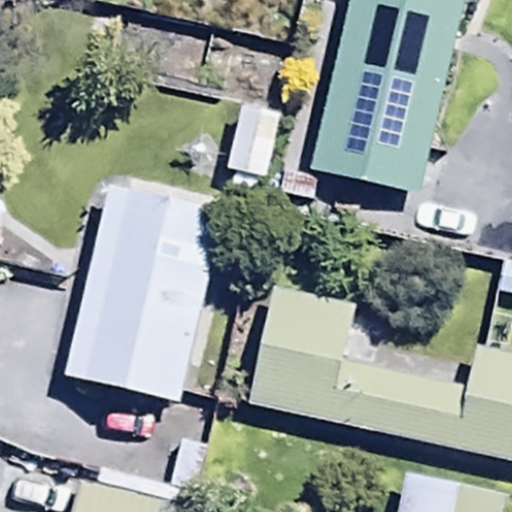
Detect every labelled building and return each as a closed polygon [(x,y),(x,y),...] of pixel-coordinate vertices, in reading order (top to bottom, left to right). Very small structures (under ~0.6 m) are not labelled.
[(414,193),(458,0),(343,0),(305,168),(414,193)] [(263,178),(278,110),(234,101),(219,168),(263,178)] [(222,208),(100,183),(58,380),(185,406),(222,208)] [(264,286),(237,404),(511,465),(511,351),(466,342),(455,391),(369,371),(382,313),(264,286)] [(502,511),(506,492),(400,470),(391,511),(502,511)] [(172,511),(175,503),(78,481),(74,497),(54,492),(49,511),(172,511)]
